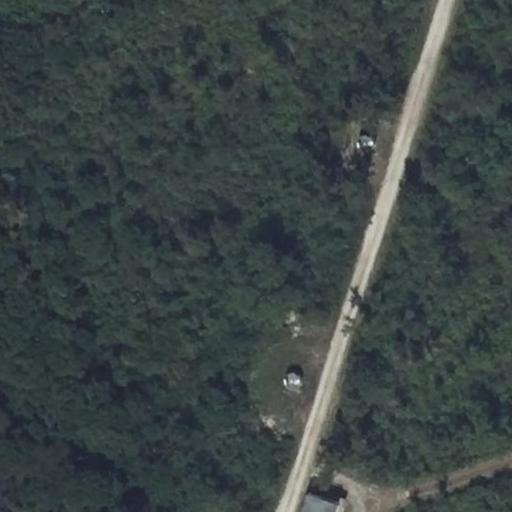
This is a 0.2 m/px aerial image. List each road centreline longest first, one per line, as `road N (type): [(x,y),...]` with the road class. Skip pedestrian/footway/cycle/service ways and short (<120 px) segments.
road 1 (track): [(290,511),(451,0)]
road 2 (track): [(385,511),(414,486),(511,456)]
